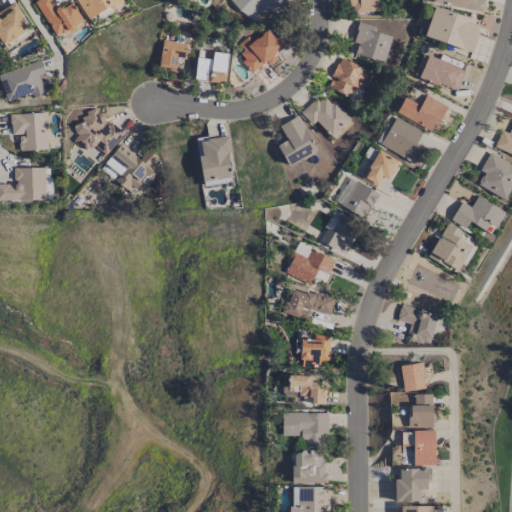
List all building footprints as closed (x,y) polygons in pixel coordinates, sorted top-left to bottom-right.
[(70,1),(56,10),(50,0),(35,0),(33,1),(55,37),(82,21),(70,1)] [(74,0),(87,21),(120,1),(119,0),(74,0)] [(285,0),(284,0),(226,0),(251,21),(265,6),(274,13),(285,0)] [(345,0),(348,15),(378,10),(376,0),(345,0)] [(482,0),(430,0),(430,2),(480,11),(482,0)] [(12,4),(0,11),(0,43),(1,45),(27,30),(12,4)] [(423,37),(470,52),(480,22),(432,7),(423,37)] [(351,42),(356,44),(353,55),(383,63),(390,36),(373,31),(374,27),(357,22),(351,42)] [(277,32),(272,37),(266,29),(250,42),(246,37),(237,44),(243,51),(237,56),(252,74),(274,56),(272,54),(286,43),(277,32)] [(176,57),(184,58),(185,43),(161,41),(158,67),(175,69),(176,57)] [(227,53),(211,52),(211,59),(195,58),(193,81),(225,83),(227,53)] [(454,93),(464,71),(427,55),(417,76),(454,93)] [(328,88),(348,97),(353,86),(358,89),(367,70),(339,57),(330,76),(333,77),(328,88)] [(43,74),(40,62),(0,72),(0,86),(4,101),(31,94),(32,97),(43,94),(38,75),(43,74)] [(311,126),(315,122),(329,137),(348,120),(325,95),(318,101),(315,98),(299,112),(311,126)] [(395,114),(432,132),(445,106),(424,96),(419,106),(403,97),(395,114)] [(121,131),(88,108),(73,130),(77,133),(71,141),(100,161),(121,131)] [(9,114),(10,136),(17,135),(18,151),(47,150),(46,113),(9,114)] [(315,152),(298,116),(276,126),(283,141),(275,145),(285,166),(315,152)] [(379,147),(415,164),(422,150),(414,146),(421,131),(392,118),(379,147)] [(511,121),(507,133),(500,130),(493,147),(511,155),(511,121)] [(230,178),(227,153),(230,153),(227,135),(196,140),(202,182),(230,178)] [(138,160),(118,145),(103,165),(117,176),(113,181),(132,196),(154,167),(151,164),(157,157),(147,149),(138,160)] [(359,178),(375,188),(383,176),(387,179),(397,162),(378,149),(359,178)] [(503,200),(511,184),(511,165),(488,152),(478,171),(482,173),(475,185),(503,200)] [(0,200),(43,200),(43,167),(12,168),(13,184),(0,184),(0,200)] [(362,219),(377,195),(350,177),(334,202),(362,219)] [(464,229),(467,222),(483,231),(487,224),(495,228),(504,212),(475,196),(470,207),(459,201),(449,221),(464,229)] [(338,239),(347,243),(357,224),(332,211),(317,241),(332,249),(338,239)] [(426,257),(455,273),(474,240),(445,224),(426,257)] [(327,274),(334,260),(297,242),(282,272),(309,285),(316,269),(327,274)] [(332,300),(290,287),(282,313),(305,320),(309,308),(328,314),(332,300)] [(436,314),(400,304),(395,320),(408,324),(404,339),(428,345),(436,314)] [(327,365),(328,335),(311,335),(311,339),(300,339),(299,364),(327,365)] [(423,390),(421,363),(399,365),(401,392),(423,390)] [(310,404),(324,404),(324,389),(315,389),(316,377),(288,376),(287,391),(297,391),(297,397),(311,397),(310,404)] [(431,428),(431,394),(412,394),(412,405),(408,405),(408,428),(431,428)] [(326,434),(327,413),(281,412),(280,435),(302,436),(302,445),(322,445),(322,434),(326,434)] [(434,431),(412,430),(411,465),(433,466),(434,431)] [(324,483),(323,450),(291,451),(292,484),(324,483)] [(418,501),(418,490),(428,489),(428,468),(398,468),(398,479),(392,479),(392,502),(418,501)] [(327,511),(328,487),(289,487),(288,511),(327,511)]
